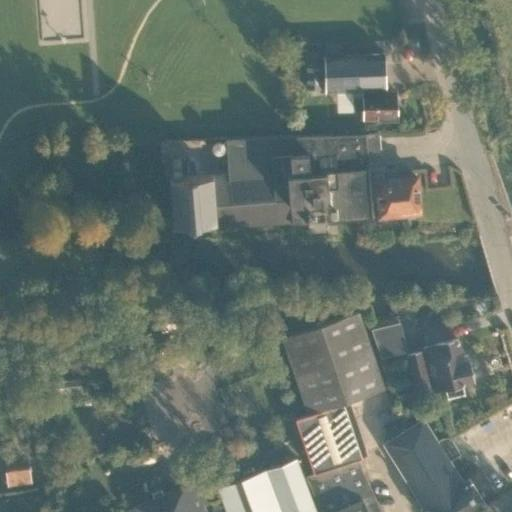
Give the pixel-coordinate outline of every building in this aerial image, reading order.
[(323,58),(324,87),(324,90),(358,89),(362,89),(362,96),(353,96),(353,109),(363,108),(363,117),(396,117),(395,90),(384,90),(383,54),(323,55),(323,58)] [(324,87),(323,58),(306,59),(307,87),(324,87)] [(291,221),(371,214),(369,183),(367,152),(379,151),(378,131),(225,137),(227,171),(212,172),(212,174),(168,176),(171,223),(214,221),(214,226),(290,220),(291,221)] [(377,183),(369,183),(371,214),(419,212),(417,174),(376,178),(377,183)] [(323,230),(322,219),(308,220),(308,230),(323,230)] [(359,308),(281,335),(307,411),(308,414),(292,420),(313,472),(360,453),(360,455),(367,452),(350,397),(385,385),(381,374),(364,324),(359,308)] [(409,347),(399,320),(371,329),(382,356),(409,347)] [(464,360),(458,338),(423,347),(424,349),(406,354),(416,391),(432,386),(433,388),(442,386),(445,397),(462,393),(459,381),(473,378),(468,359),(464,360)] [(436,439),(422,417),(383,442),(397,465),(399,463),(410,481),(408,482),(422,506),(421,507),(423,511),(471,511),(484,504),(467,477),(462,481),(447,458),(449,458),(448,437),(442,437),(436,439)] [(360,453),(313,472),(314,473),(307,476),(321,511),(359,511),(375,506),(356,456),(360,455),(360,453)] [(317,511),(296,456),(216,487),(225,511),(317,511)] [(31,478),(29,466),(6,469),(7,481),(31,478)] [(204,511),(192,481),(125,511),(204,511)]
